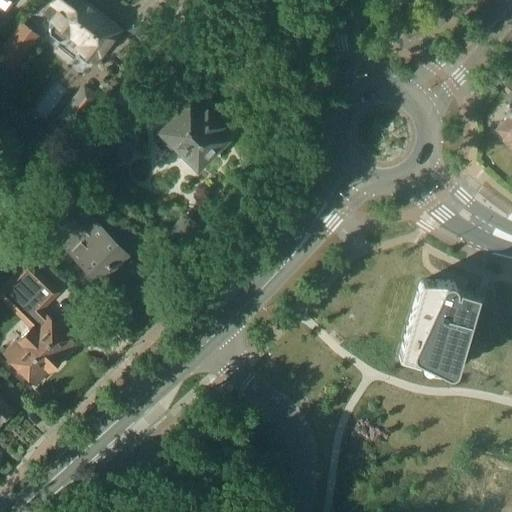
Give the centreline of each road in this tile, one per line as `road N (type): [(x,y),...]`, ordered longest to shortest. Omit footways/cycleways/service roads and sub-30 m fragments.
road 1 (tertiary): [(34,511),(207,340)]
road 2 (unclassified): [(302,511),(306,463),(297,424),(207,340)]
road 3 (tertiary): [(506,0),(400,92)]
road 4 (tertiary): [(426,118),(511,16)]
road 5 (tertiary): [(402,180),(459,228),(511,251)]
